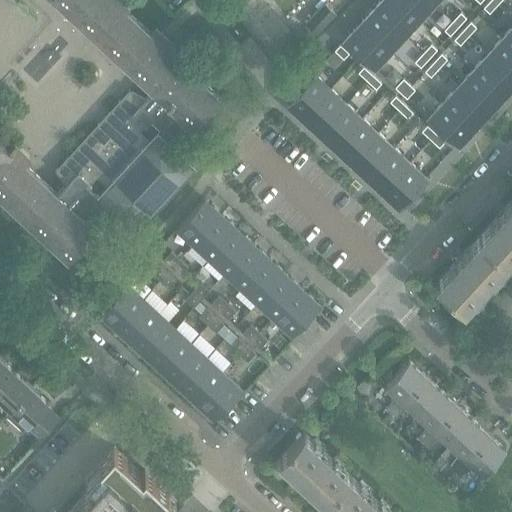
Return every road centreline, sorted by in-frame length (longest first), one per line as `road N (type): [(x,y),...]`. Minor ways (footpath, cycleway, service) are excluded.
road 1 (residential): [(218,470),(0,266)]
road 2 (residential): [(383,296),(218,470)]
road 3 (residential): [(511,158),(383,296)]
road 4 (residential): [(511,397),(490,394),(383,296)]
